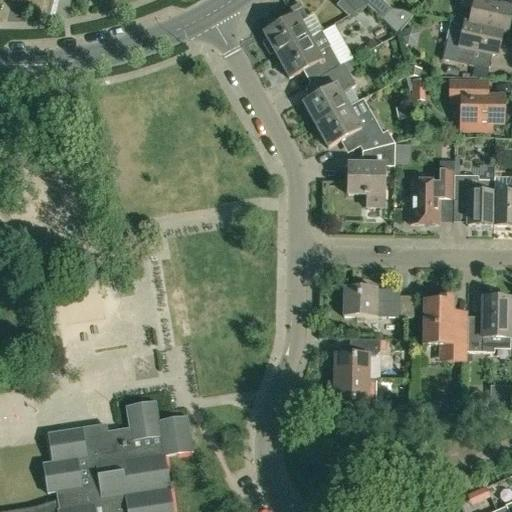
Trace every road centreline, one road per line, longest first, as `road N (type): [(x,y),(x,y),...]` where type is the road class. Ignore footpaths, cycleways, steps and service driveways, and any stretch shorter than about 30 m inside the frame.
road 1 (residential): [(300,257),(295,169),(211,13)]
road 2 (residential): [(286,511),(265,471),(265,451),(294,341),(300,257)]
road 3 (tertiary): [(211,13),(124,49),(0,65)]
road 4 (residential): [(300,257),(511,259)]
